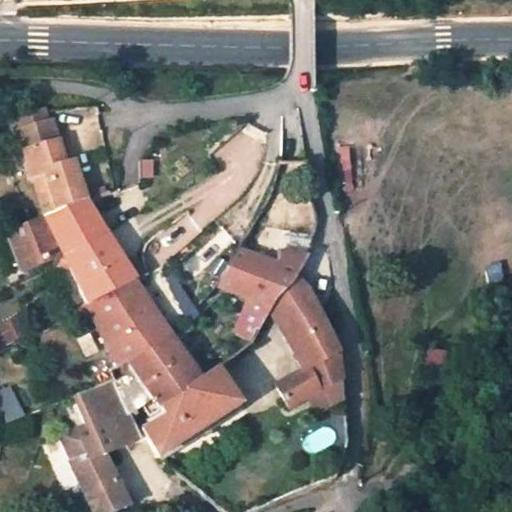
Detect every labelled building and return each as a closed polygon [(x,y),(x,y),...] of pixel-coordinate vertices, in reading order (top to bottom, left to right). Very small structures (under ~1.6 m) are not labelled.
[(24,115),(11,116),(18,135),(47,125),(43,113),(24,115)] [(44,175),(59,214),(85,204),(82,196),(71,164),(64,166),(50,124),(47,125),(18,135),(16,136),(31,179),(44,175)] [(112,185),(82,196),(85,204),(114,193),(112,185)] [(63,258),(77,289),(86,307),(133,283),(113,251),(85,204),(59,214),(6,235),(22,273),(63,258)] [(278,255),(306,260),(312,238),(282,232),(278,255)] [(258,331),(259,331),(269,312),(274,302),(292,286),(296,277),(306,260),(278,255),(277,264),(238,249),(213,288),(246,302),(239,321),(258,331)] [(340,357),(340,354),(309,291),(302,283),(296,277),(292,286),(274,302),(269,312),(284,339),(301,372),(275,386),(289,409),(308,399),(316,416),(344,401),(343,383),(340,357)] [(133,283),(86,307),(116,370),(121,367),(127,363),(166,338),(149,310),(133,283)] [(511,290),(511,288),(489,295),(502,337),(511,333),(511,290)] [(189,304),(182,309),(187,316),(194,312),(189,304)] [(254,336),(249,346),(254,353),(262,348),(254,336)] [(127,363),(153,401),(159,410),(197,383),(166,338),(127,363)] [(254,353),(249,346),(197,383),(159,410),(164,418),(141,431),(158,459),(241,406),(222,379),(239,368),(238,366),(256,354),(254,353)] [(446,352),(428,350),(424,383),(443,385),(446,352)] [(141,447),(134,426),(129,415),(125,417),(112,380),(77,398),(89,428),(90,429),(101,457),(105,456),(107,461),(131,451),(141,447)] [(0,390),(0,418),(2,425),(22,418),(11,387),(0,390)] [(141,409),(147,419),(148,419),(159,410),(153,401),(141,409)] [(318,421),(344,408),(344,401),(316,416),(318,421)] [(396,415),(380,414),(376,440),(392,443),(396,415)] [(344,424),(318,425),(319,456),(345,455),(344,424)] [(61,437),(62,440),(90,429),(89,428),(82,431),(81,429),(61,437)] [(101,457),(90,429),(62,440),(72,463),(69,464),(89,511),(108,511),(127,505),(117,483),(114,477),(108,464),(107,461),(105,456),(101,457)]
